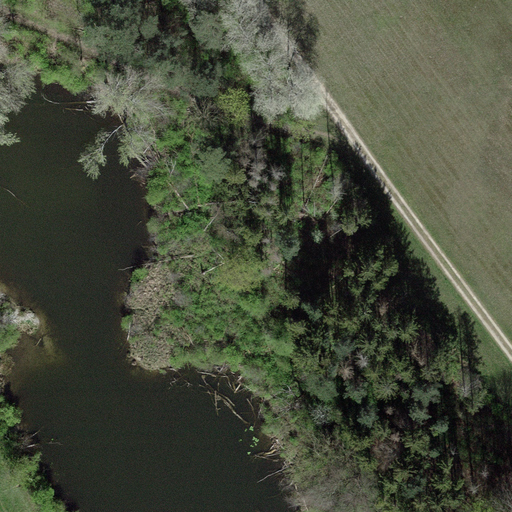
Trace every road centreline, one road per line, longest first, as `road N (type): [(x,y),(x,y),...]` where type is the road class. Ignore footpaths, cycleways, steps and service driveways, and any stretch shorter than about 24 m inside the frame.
road 1 (track): [(511,355),(255,0)]
road 2 (track): [(343,124),(223,96),(0,3)]
